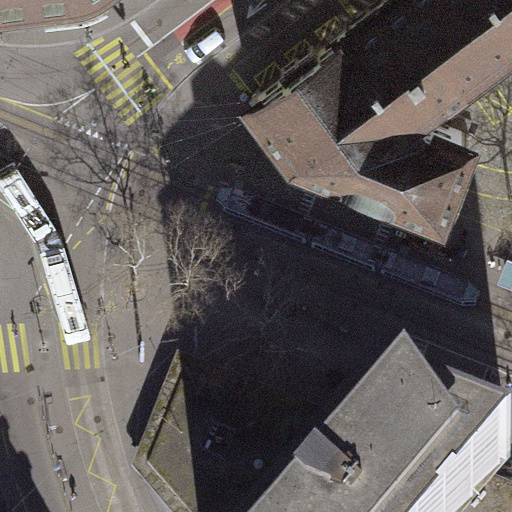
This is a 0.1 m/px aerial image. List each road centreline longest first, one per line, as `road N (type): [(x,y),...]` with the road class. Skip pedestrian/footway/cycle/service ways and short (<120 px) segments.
road 1 (secondary): [(18,227),(3,290),(7,351),(44,511)]
road 2 (secondary): [(222,0),(122,73),(43,152)]
